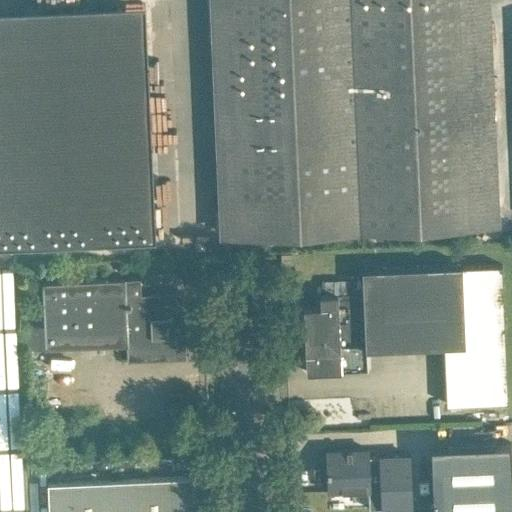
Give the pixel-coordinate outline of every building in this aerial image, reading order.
[(51,0),(0,2),(0,186),(153,180),(144,0),(51,0)] [(239,236),(502,225),(500,174),(495,174),(493,145),(494,145),(499,141),(497,94),(474,95),(470,0),(210,0),(211,0),(216,5),(229,4),(239,236)] [(153,180),(0,186),(0,243),(155,237),(153,180)] [(291,252),(281,253),(281,256),(281,263),(292,263),(291,252)] [(306,371),(341,369),(367,367),(366,347),(444,343),(447,402),(508,399),(502,262),(462,264),(461,262),(361,267),(363,291),(320,293),(321,305),(303,306),(306,371)] [(186,357),(184,324),(183,291),(141,293),(140,277),(126,278),(128,345),(129,360),(186,357)] [(126,278),(43,281),(45,323),(46,348),(46,349),(128,345),(126,278)] [(171,419),(191,418),(189,392),(170,393),(171,419)] [(448,443),(431,444),(432,462),(433,511),(511,511),(511,472),(511,441),(511,440),(448,443)] [(368,448),(326,450),(328,490),(368,488),(369,505),(382,505),(381,485),(379,455),(368,456),(368,448)] [(409,454),(379,455),(381,485),(382,505),(382,507),(411,506),(409,454)] [(192,511),(191,474),(47,481),(48,511),(192,511)]
